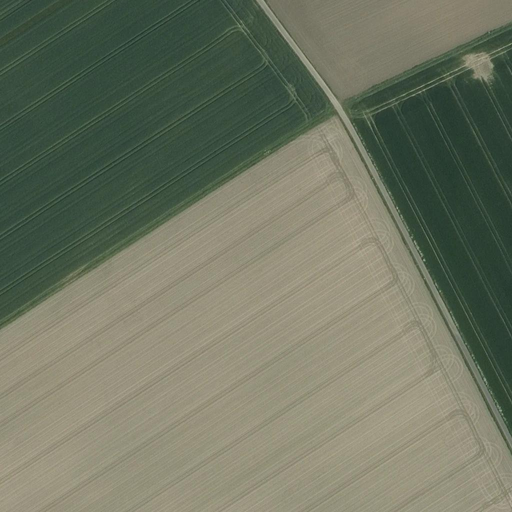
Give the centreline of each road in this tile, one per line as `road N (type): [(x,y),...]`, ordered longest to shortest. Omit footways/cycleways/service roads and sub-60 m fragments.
road 1 (unclassified): [(259,0),(338,106),(511,444)]
road 2 (track): [(338,106),(0,324)]
